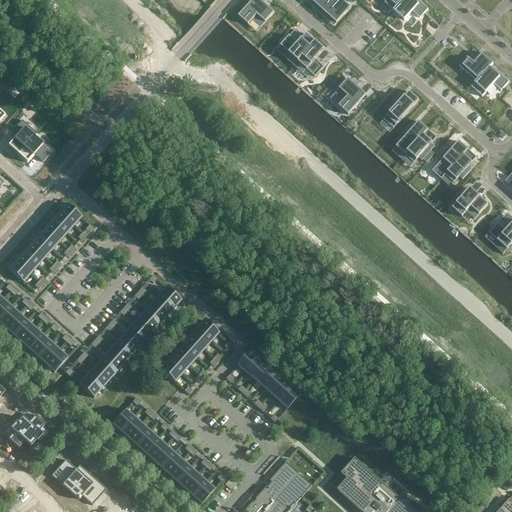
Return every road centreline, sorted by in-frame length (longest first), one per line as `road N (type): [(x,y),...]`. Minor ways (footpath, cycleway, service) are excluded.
road 1 (unknown): [(463,511),(464,430),(434,395),(435,376),(384,361),(360,342),(343,350),(339,315),(284,283),(260,226),(210,232),(202,170),(146,173),(125,115),(0,45)]
road 2 (track): [(131,0),(162,30),(167,68),(219,78),(511,338)]
road 3 (residential): [(288,0),(376,76),(407,71),(499,155)]
road 4 (residential): [(143,254),(75,328),(52,307),(119,233)]
road 5 (residential): [(143,254),(238,340),(238,352),(206,389)]
road 6 (tertiary): [(63,183),(178,56)]
road 7 (residential): [(206,389),(184,414),(252,474)]
